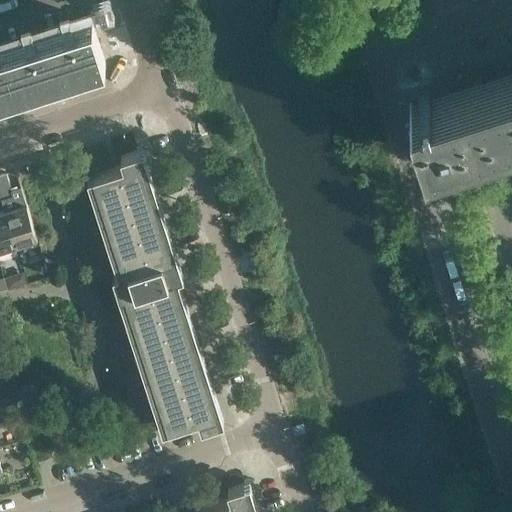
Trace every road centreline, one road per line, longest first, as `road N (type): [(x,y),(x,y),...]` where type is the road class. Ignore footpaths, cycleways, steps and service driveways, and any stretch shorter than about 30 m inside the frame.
road 1 (unclassified): [(511,471),(362,0)]
road 2 (unclassified): [(275,435),(163,89)]
road 3 (unclassified): [(25,511),(275,435)]
road 4 (unclassified): [(0,142),(163,89)]
